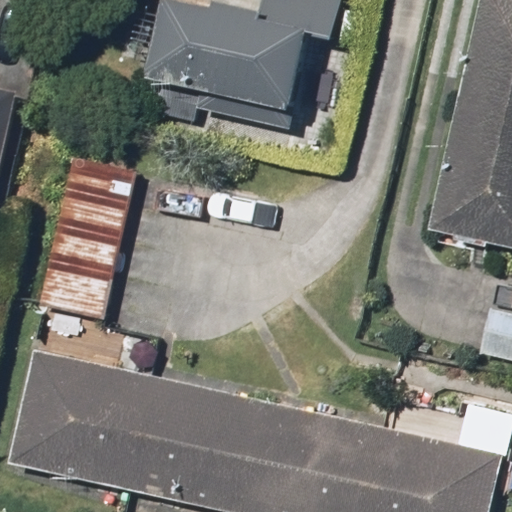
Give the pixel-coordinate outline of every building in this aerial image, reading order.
[(264,0),(260,19),(172,0),(164,0),(147,82),(166,86),(162,107),(280,133),(300,40),(331,47),(341,0),(264,0)] [(511,0),(477,0),(427,230),(511,248),(511,0)] [(0,161),(13,91),(0,88),(0,161)] [(144,174),(71,157),(0,466),(199,511),(484,511),(497,460),(152,380),(160,342),(108,330),(144,174)] [(511,315),(490,311),(482,356),(511,361),(511,315)]
